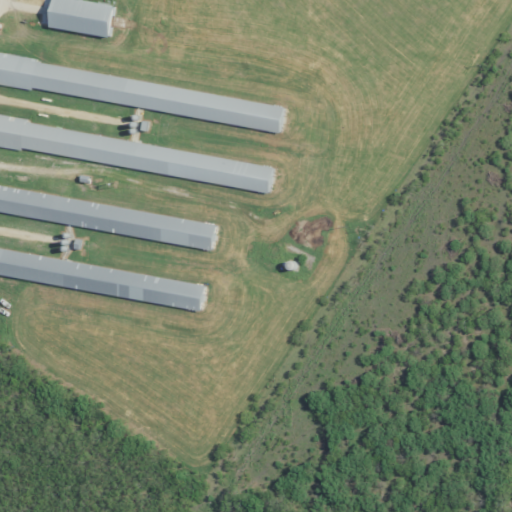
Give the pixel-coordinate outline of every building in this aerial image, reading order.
[(115,7),(74,0),(54,0),(49,29),(109,39),(115,7)] [(286,105),(0,58),(0,85),(282,132),(286,105)] [(0,150),(271,190),(275,163),(0,122),(0,150)] [(217,223),(0,187),(0,214),(213,249),(217,223)] [(0,251),(0,278),(203,307),(207,281),(0,251)]
